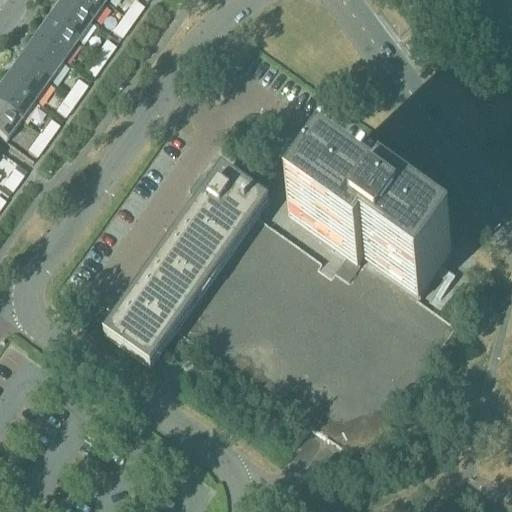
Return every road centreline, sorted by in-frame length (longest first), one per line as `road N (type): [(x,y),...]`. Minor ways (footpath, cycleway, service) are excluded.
road 1 (unclassified): [(241,511),(238,479),(225,459),(14,303),(146,111),(248,0)]
road 2 (tertiary): [(511,232),(340,0)]
